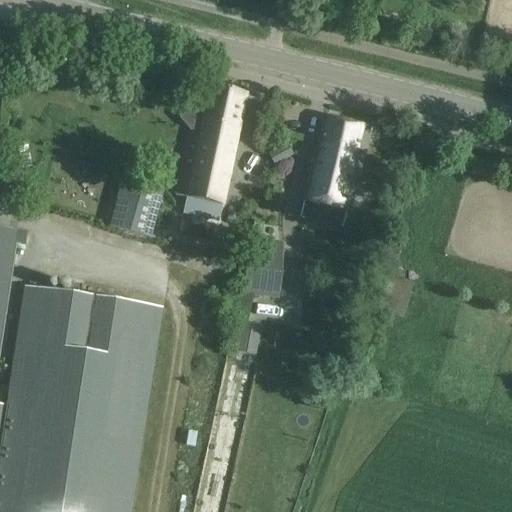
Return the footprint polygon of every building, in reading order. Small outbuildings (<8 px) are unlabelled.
[(186,150),(176,196),(187,198),(184,214),(219,221),(222,206),(242,115),(246,96),(211,88),(201,133),(190,130),(186,150)] [(304,200),(351,212),(372,130),(325,118),(304,200)] [(293,156),(287,144),(268,155),(268,156),(274,167),(293,156)] [(164,190),(122,179),(109,228),(151,239),(164,190)] [(0,511),(131,511),(162,310),(72,296),(40,291),(24,289),(6,408),(0,406),(0,342),(15,244),(25,246),(27,233),(0,229),(0,511)] [(245,294),(277,297),(282,243),(250,241),(245,294)] [(382,310),(406,316),(414,283),(389,277),(382,310)] [(233,352),(255,356),(261,327),(239,323),(233,352)]
